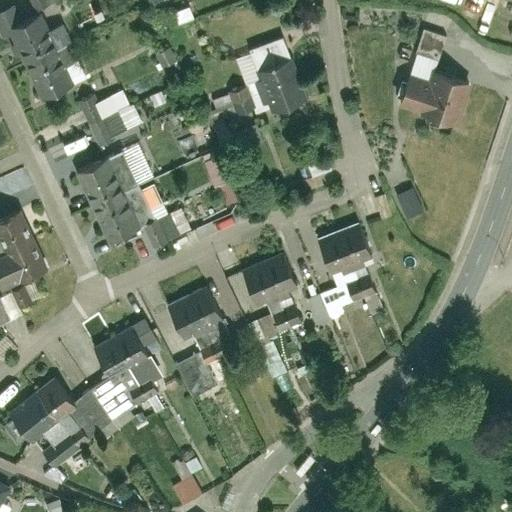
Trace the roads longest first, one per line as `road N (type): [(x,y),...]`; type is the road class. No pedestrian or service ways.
road 1 (residential): [(319,0),(357,157),(354,182),(339,200),(94,297)]
road 2 (tertiary): [(301,511),(430,352),(472,276),(511,167)]
road 3 (residential): [(94,297),(0,98)]
road 4 (residential): [(135,511),(0,456)]
road 5 (residential): [(94,297),(0,402)]
